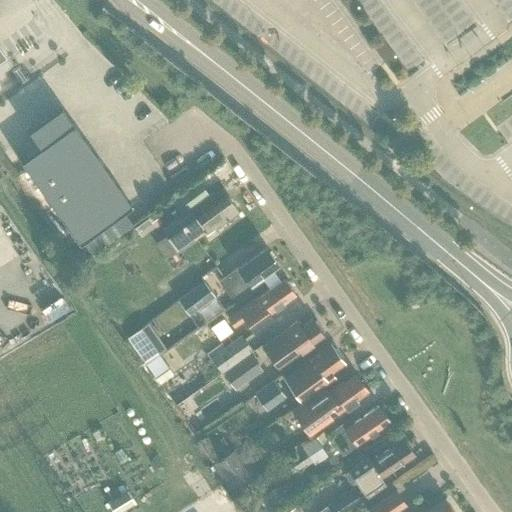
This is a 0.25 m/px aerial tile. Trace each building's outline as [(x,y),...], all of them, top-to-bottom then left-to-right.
[(60,106),(25,131),(37,148),(43,144),(72,123),(60,106)] [(43,144),(54,160),(83,139),(72,123),(43,144)] [(54,160),(66,177),(95,156),(83,139),(54,160)] [(101,226),(89,209),(78,193),(66,177),(54,160),(43,144),(37,148),(19,161),(78,243),(101,226)] [(78,193),(107,172),(95,156),(66,177),(78,193)] [(119,188),(107,172),(78,193),(89,209),(119,188)] [(178,195),(189,209),(208,195),(197,181),(178,195)] [(119,188),(89,209),(101,226),(123,210),(130,205),(119,188)] [(230,196),(199,218),(194,210),(165,230),(178,250),(204,230),(207,234),(240,210),(230,196)] [(131,222),(123,210),(101,226),(78,243),(86,254),(131,222)] [(153,213),(148,217),(155,226),(160,222),(153,213)] [(134,227),(141,236),(155,226),(148,217),(134,227)] [(9,219),(0,224),(0,262),(26,247),(9,219)] [(240,264),(220,278),(217,280),(233,302),(255,287),(251,281),(278,263),(267,247),(241,266),(240,264)] [(257,295),(238,309),(228,316),(234,324),(244,317),(255,332),(275,317),(270,310),(295,292),(292,289),(295,287),(288,278),(284,279),(283,277),(258,296),(257,295)] [(177,300),(188,315),(215,296),(204,280),(177,300)] [(298,319),(278,333),(263,344),(278,366),(324,333),(321,330),(324,328),(317,318),(314,321),(311,317),(302,324),(298,319)] [(158,353),(140,327),(127,337),(145,362),(158,353)] [(207,353),(221,372),(252,350),(241,334),(224,346),(222,342),(207,353)] [(331,370),(343,361),(341,358),(343,355),(337,348),(334,348),(332,345),(286,378),(303,402),(321,389),(321,390),(325,387),(337,378),(331,370)] [(223,373),(235,390),(262,370),(250,353),(223,373)] [(173,374),(159,354),(145,364),(159,383),(173,374)] [(303,402),(291,411),(309,436),(332,419),(325,409),(332,404),(338,413),(357,399),(355,396),(367,388),(357,374),(345,382),(343,380),(328,391),(325,387),(321,390),(321,389),(303,402)] [(285,397),(274,381),(255,394),(266,411),(285,397)] [(355,444),(389,420),(378,404),(345,427),(342,423),(329,433),(335,442),(348,434),(355,444)] [(367,458),(354,467),(353,464),(347,468),(348,469),(342,473),(350,483),(354,480),(366,496),(385,483),(381,477),(413,453),(402,437),(369,460),(367,458)] [(291,475),(311,461),(301,446),(281,461),(291,475)] [(235,447),(211,464),(229,489),(252,472),(235,447)] [(274,459),(265,466),(268,470),(277,463),(274,459)] [(320,478),(312,467),(292,481),(300,492),(320,478)] [(280,486),(261,499),(270,511),(276,511),(291,502),(280,486)] [(331,511),(343,511),(360,501),(361,500),(353,487),(326,504),(331,511)] [(127,489),(106,501),(113,511),(117,511),(135,502),(127,489)] [(369,511),(395,511),(406,504),(396,491),(369,511)] [(456,511),(445,496),(421,511),(456,511)]
